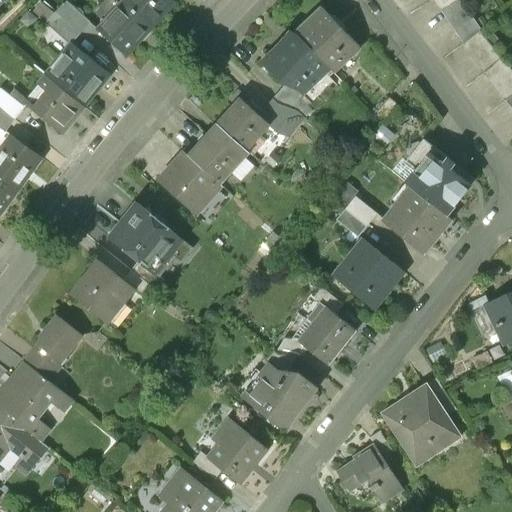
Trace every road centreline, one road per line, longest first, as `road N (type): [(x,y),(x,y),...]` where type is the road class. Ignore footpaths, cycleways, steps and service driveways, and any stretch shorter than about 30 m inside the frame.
road 1 (residential): [(0,295),(154,91),(241,0)]
road 2 (residential): [(300,473),(453,271),(511,211)]
road 3 (residential): [(370,0),(511,175)]
